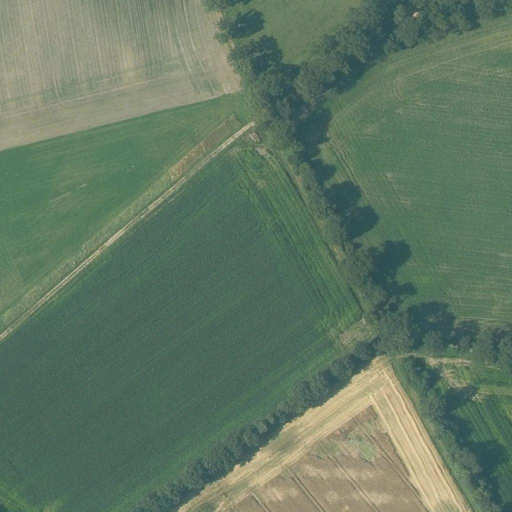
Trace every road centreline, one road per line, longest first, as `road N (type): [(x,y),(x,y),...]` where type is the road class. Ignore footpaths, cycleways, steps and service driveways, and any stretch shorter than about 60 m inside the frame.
road 1 (track): [(482,511),(258,117)]
road 2 (track): [(258,117),(0,339)]
road 3 (track): [(258,117),(347,39),(480,0)]
